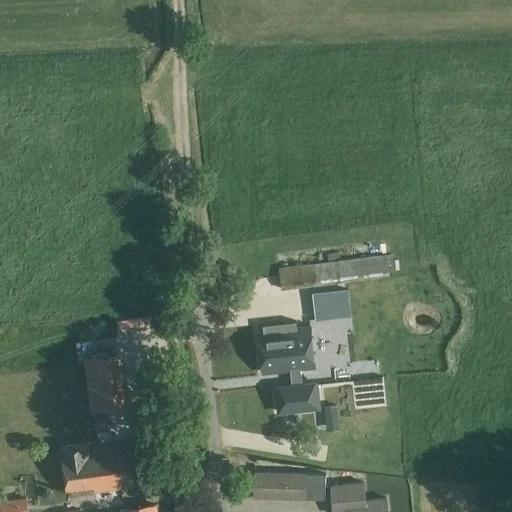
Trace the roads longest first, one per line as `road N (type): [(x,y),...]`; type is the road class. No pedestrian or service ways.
road 1 (track): [(198,306),(175,0)]
road 2 (residential): [(221,511),(198,306)]
